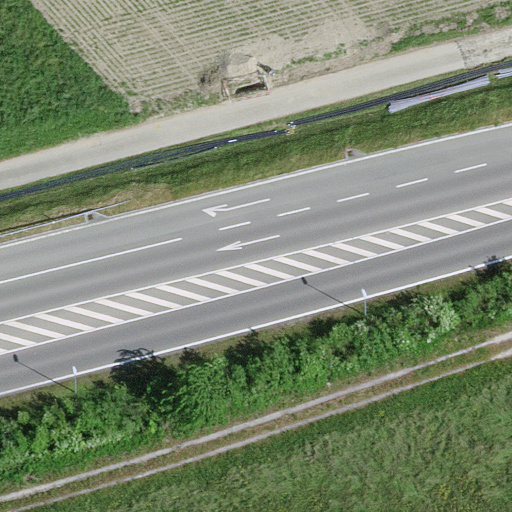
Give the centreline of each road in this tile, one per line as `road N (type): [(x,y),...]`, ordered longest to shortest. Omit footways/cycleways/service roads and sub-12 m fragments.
road 1 (track): [(511,41),(0,176)]
road 2 (primary): [(0,342),(313,260)]
road 3 (motorway): [(313,260),(140,230),(0,266)]
road 4 (primary): [(313,260),(511,207)]
